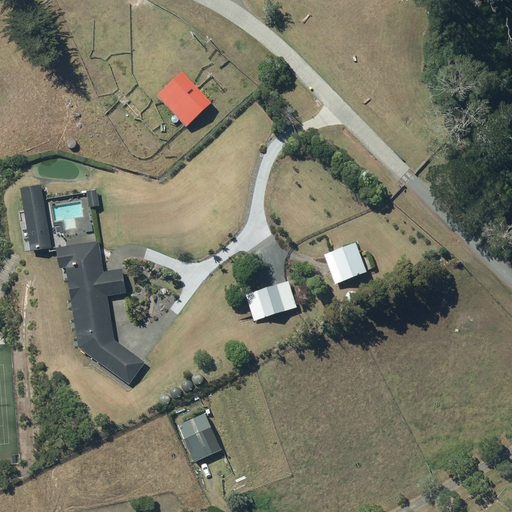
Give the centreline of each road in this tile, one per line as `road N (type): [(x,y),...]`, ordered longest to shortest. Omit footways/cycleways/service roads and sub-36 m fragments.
road 1 (residential): [(407,176),(284,51),(216,0)]
road 2 (residential): [(407,176),(511,275)]
